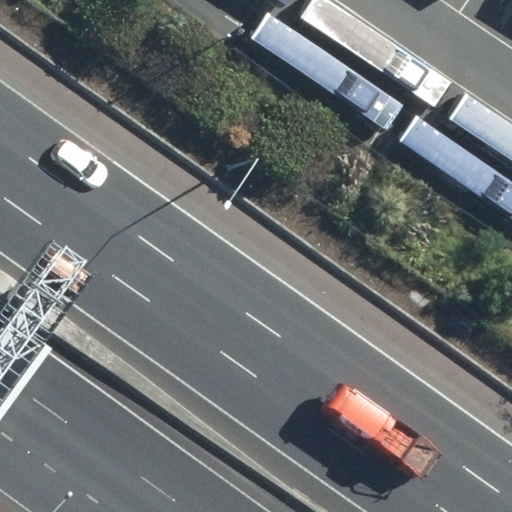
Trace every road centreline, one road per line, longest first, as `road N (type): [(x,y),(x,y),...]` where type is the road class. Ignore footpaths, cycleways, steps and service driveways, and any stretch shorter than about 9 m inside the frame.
road 1 (motorway): [(0,196),(442,511)]
road 2 (motorway): [(192,511),(0,370)]
